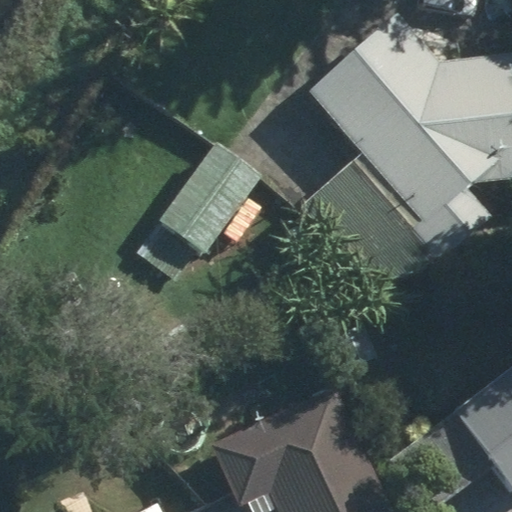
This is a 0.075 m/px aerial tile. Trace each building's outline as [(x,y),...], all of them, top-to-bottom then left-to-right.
[(398,24),(309,97),(362,163),(307,208),(380,298),(433,255),(441,264),(497,218),(467,181),(511,177),(511,63),(435,71),(398,24)] [(268,181),(222,145),(162,221),(208,257),(268,181)] [(511,375),(456,418),(511,492),(511,375)] [(387,511),(344,402),(220,450),(243,509),(287,492),(294,511),(387,511)] [(165,511),(159,499),(136,511),(165,511)]
